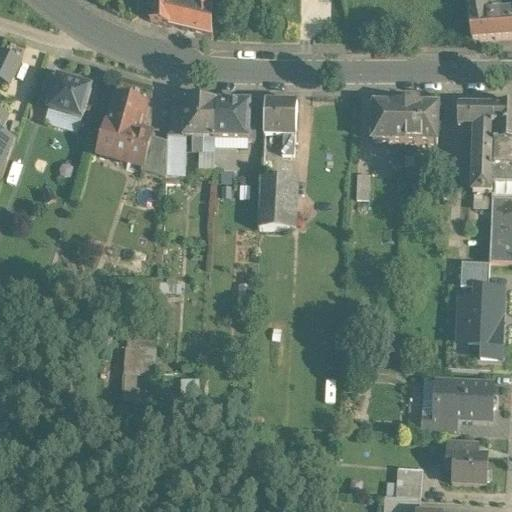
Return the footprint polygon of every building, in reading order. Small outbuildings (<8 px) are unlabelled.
[(152,0),(154,42),(172,46),(174,23),(173,0),(152,0)] [(195,0),(196,28),(174,23),(172,46),(214,57),(212,0),(195,0)] [(481,0),(464,0),(469,24),(486,23),(481,0)] [(469,24),(471,40),(489,39),(486,23),(469,24)] [(471,40),(469,40),(473,62),(490,61),(490,63),(498,62),(498,61),(511,60),(511,38),(489,39),(471,40)] [(22,83),(1,73),(0,75),(0,100),(11,105),(22,83)] [(75,100),(64,96),(63,100),(61,100),(52,131),(82,141),(92,110),(74,104),(75,100)] [(150,127),(118,117),(103,165),(149,179),(154,159),(141,155),(150,127)] [(220,123),(187,122),(185,159),(187,159),(192,159),(197,159),(218,160),(220,124),(220,123)] [(299,124),(268,123),(266,155),(289,156),(298,156),(299,124)] [(252,125),(220,124),(218,161),(225,161),(250,161),(251,149),(254,149),(254,140),(251,140),(252,125)] [(408,127),(376,126),(374,163),(406,163),(408,127)] [(440,128),(408,127),(406,163),(438,164),(440,128)] [(496,129),(460,127),(459,147),(474,147),(474,151),(480,152),(480,163),(480,165),(495,165),(496,129)] [(511,128),(496,128),(496,129),(495,165),(511,165),(511,128)] [(0,198),(4,200),(18,164),(2,156),(10,139),(0,134),(0,198)] [(149,179),(146,188),(144,188),(142,192),(168,200),(168,196),(169,164),(154,159),(149,179)] [(185,159),(170,159),(169,164),(168,196),(187,197),(187,159),(185,159)] [(197,159),(192,159),(192,175),(217,175),(217,167),(197,166),(197,159)] [(225,161),(218,161),(217,167),(217,175),(216,196),(238,197),(240,166),(225,165),(225,161)] [(495,165),(480,165),(480,163),(476,163),(475,212),(493,213),(495,165)] [(511,165),(495,165),(493,213),(492,241),(511,241),(511,165)] [(439,195),(439,183),(417,183),(417,196),(439,195)] [(371,195),(359,194),(358,219),(370,219),(371,195)] [(451,196),(439,196),(439,220),(451,220),(451,196)] [(295,200),(264,199),(261,250),(279,250),(293,251),(295,200)] [(511,241),(492,241),(491,281),(511,282),(511,241)] [(279,250),(261,250),(261,264),(278,264),(279,250)] [(489,306),(490,282),(463,281),(462,305),(478,306),(489,306)] [(149,296),(147,321),(161,321),(162,296),(149,296)] [(184,315),(184,303),(163,302),(163,314),(184,315)] [(489,306),(478,306),(477,318),(461,317),(461,332),(463,332),(462,361),(482,362),(482,376),(498,377),(499,362),(502,363),(503,343),(500,343),(502,307),(489,306)] [(147,321),(133,320),(131,341),(147,341),(147,321)] [(494,400),(439,397),(437,432),(437,433),(459,435),(492,436),(493,427),(499,423),(499,415),(494,411),(494,400)] [(459,435),(437,433),(437,432),(423,431),(422,449),(458,450),(459,435)] [(478,460),(448,459),(447,482),(455,482),(454,498),(488,499),(488,498),(493,496),(493,486),(489,484),(490,469),(477,469),(478,460)] [(423,485),(399,483),(399,496),(399,498),(423,499),(423,485)] [(399,496),(390,496),(389,510),(398,511),(399,498),(399,496)] [(421,511),(423,499),(399,498),(398,511),(415,511),(421,511)]
